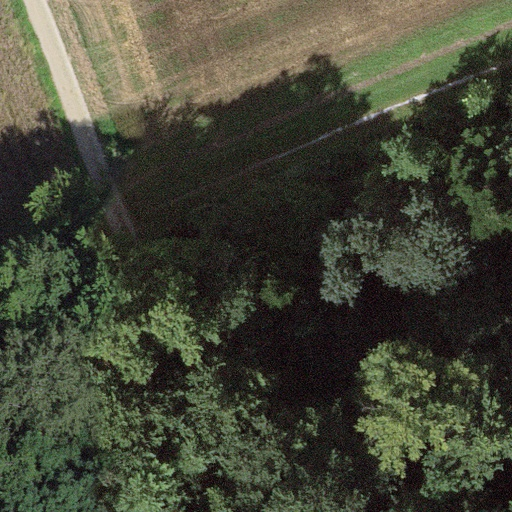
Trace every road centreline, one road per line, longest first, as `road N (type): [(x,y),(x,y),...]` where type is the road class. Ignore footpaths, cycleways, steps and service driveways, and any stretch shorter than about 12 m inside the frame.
road 1 (track): [(114,225),(352,511)]
road 2 (track): [(26,0),(114,225)]
